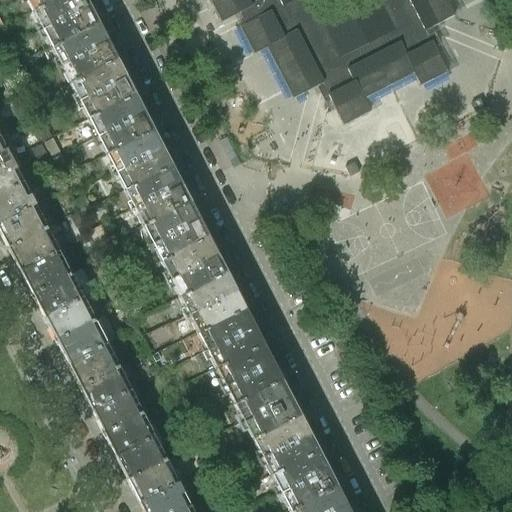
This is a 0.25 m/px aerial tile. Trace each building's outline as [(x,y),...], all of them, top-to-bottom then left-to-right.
[(57,0),(23,0),(31,14),(57,0)] [(93,26),(86,13),(79,0),(57,0),(31,14),(49,49),(93,26)] [(208,0),(220,22),(239,12),(240,16),(243,14),(247,21),(238,26),(252,54),(265,47),(291,98),(317,85),(321,92),(318,93),(323,103),(328,100),(342,125),(369,111),(363,98),(389,85),(412,73),(418,86),(446,71),(433,46),(438,43),(434,34),(431,35),(427,28),(454,15),(446,0),(208,0)] [(112,62),(103,45),(93,26),(49,49),(68,85),(112,62)] [(130,97),(121,80),(112,62),(68,85),(86,120),(130,97)] [(148,132),(139,115),(130,97),(86,120),(86,121),(80,124),(79,123),(71,127),(77,138),(91,131),(104,156),(148,132)] [(479,98),(470,103),(475,113),(485,108),(479,98)] [(122,191),(167,169),(148,132),(104,156),(122,191)] [(58,151),(51,139),(42,144),(49,156),(58,151)] [(0,141),(0,165),(10,161),(0,141)] [(66,173),(58,158),(49,162),(58,177),(66,173)] [(10,161),(0,165),(0,194),(22,184),(10,161)] [(353,162),(343,167),(348,176),(358,172),(353,162)] [(184,203),(175,186),(167,169),(122,191),(140,226),(184,203)] [(80,189),(71,172),(59,179),(64,189),(68,195),(80,189)] [(22,184),(0,194),(0,221),(33,205),(22,184)] [(69,197),(68,195),(64,189),(52,194),(57,203),(69,197)] [(203,240),(194,221),(184,203),(140,226),(159,262),(203,240)] [(33,205),(0,221),(0,238),(6,249),(45,229),(33,205)] [(45,229),(6,249),(17,271),(56,251),(45,229)] [(88,235),(91,240),(94,246),(106,240),(100,229),(88,235)] [(97,252),(94,246),(91,240),(83,244),(89,256),(97,252)] [(221,274),(212,256),(203,240),(159,262),(177,297),(221,274)] [(56,251),(17,271),(29,295),(68,275),(56,251)] [(195,333),(240,310),(221,274),(177,297),(195,333)] [(68,275),(29,295),(41,317),(80,298),(68,275)] [(80,298),(41,317),(53,341),(92,321),(80,298)] [(258,346),(248,327),(240,310),(195,333),(214,369),(258,346)] [(92,321),(53,341),(65,364),(104,344),(92,321)] [(104,344),(65,364),(76,386),(115,367),(104,344)] [(276,381),(267,363),(258,346),(214,369),(232,404),(276,381)] [(172,365),(164,349),(154,355),(163,370),(172,365)] [(125,364),(116,369),(115,367),(76,386),(88,409),(127,390),(136,385),(125,364)] [(294,416),(285,399),(276,381),(232,404),(250,439),(294,416)] [(139,413),(127,390),(88,409),(100,433),(139,413)] [(139,413),(100,433),(112,456),(151,436),(139,413)] [(312,451),(304,434),(294,416),(250,439),(268,474),(312,451)] [(163,459),(151,436),(112,456),(124,479),(163,459)] [(331,487),(322,470),(312,451),(268,474),(287,510),(331,487)] [(175,482),(163,459),(124,479),(136,502),(175,482)] [(221,460),(207,466),(213,478),(226,471),(221,460)] [(175,482),(136,502),(140,511),(172,511),(186,505),(175,482)] [(343,511),(340,505),(331,487),(287,510),(287,511),(343,511)] [(230,511),(219,490),(211,495),(220,511),(230,511)]
